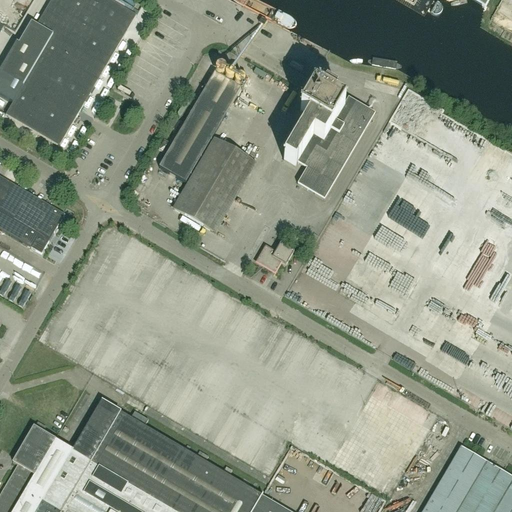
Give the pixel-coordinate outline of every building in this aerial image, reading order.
[(16,44),(0,71),(0,97),(13,105),(6,116),(59,147),(94,88),(136,16),(108,0),(52,0),(37,26),(32,23),(19,45),(16,44)] [(470,0),(485,8),(489,0),(470,0)] [(135,33),(139,23),(134,21),(130,31),(135,33)] [(186,185),(241,90),(214,75),(159,169),(186,185)] [(325,201),(375,115),(348,100),(344,107),(334,102),(336,98),(326,92),(324,96),(315,90),(301,114),(309,119),(284,162),(295,168),(298,164),(307,170),(298,185),(325,201)] [(498,162),(431,131),(424,146),(465,165),(491,177),(498,162)] [(175,210),(216,234),(255,166),(215,142),(175,210)] [(0,207),(13,185),(0,177),(0,207)] [(13,185),(0,207),(0,230),(42,255),(65,216),(13,185)] [(462,188),(457,196),(461,198),(459,202),(476,211),(482,199),(462,188)] [(404,219),(404,209),(395,209),(394,218),(404,219)] [(440,279),(443,274),(375,235),(368,247),(407,270),(411,263),(440,279)] [(286,267),(294,253),(280,245),(275,254),(266,249),(257,264),(271,272),(274,266),(278,268),(280,264),(286,267)] [(438,319),(443,310),(370,267),(368,269),(359,264),(354,272),(358,274),(354,282),(399,308),(404,300),(438,319)] [(278,342),(287,328),(279,323),(270,338),(278,342)] [(0,511),(287,511),(262,497),(145,428),(148,421),(135,413),(131,420),(102,403),(102,404),(74,451),(34,428),(13,464),(19,467),(0,498),(0,511)] [(261,447),(256,460),(265,463),(270,450),(261,447)] [(345,458),(354,463),(361,453),(352,447),(345,458)] [(511,511),(511,478),(488,464),(462,449),(456,458),(424,511),(511,511)] [(206,462),(209,457),(199,452),(197,457),(206,462)] [(230,476),(232,471),(226,468),(224,472),(230,476)] [(360,476),(357,480),(367,486),(369,482),(360,476)]
